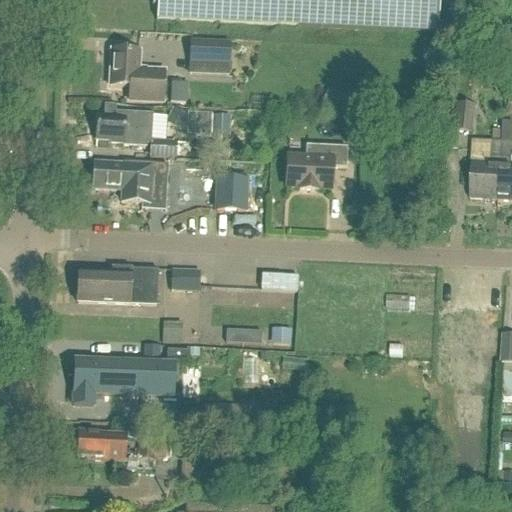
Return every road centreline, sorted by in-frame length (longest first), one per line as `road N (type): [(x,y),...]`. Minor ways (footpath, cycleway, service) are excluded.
road 1 (unclassified): [(511,261),(26,246)]
road 2 (tertiary): [(14,511),(26,246)]
road 3 (tertiary): [(26,246),(38,0)]
